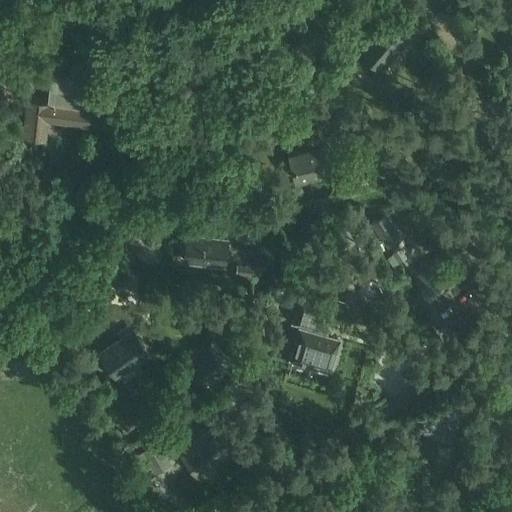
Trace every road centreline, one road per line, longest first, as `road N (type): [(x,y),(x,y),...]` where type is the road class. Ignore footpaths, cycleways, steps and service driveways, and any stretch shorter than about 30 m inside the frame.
road 1 (track): [(511,213),(483,193),(445,190),(334,199),(300,219),(238,307),(232,337),(303,469)]
road 2 (tertiary): [(0,331),(141,204),(312,0)]
road 3 (track): [(246,511),(511,328)]
